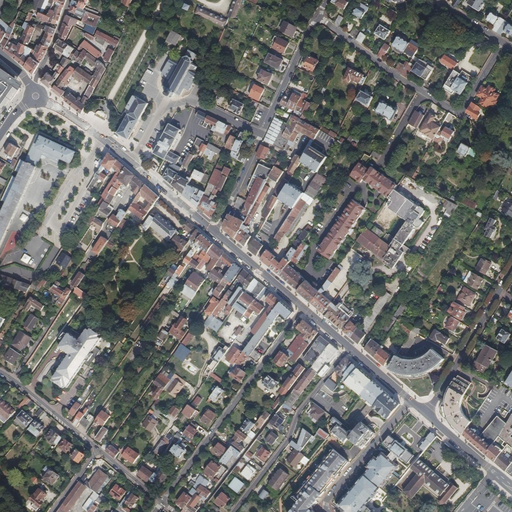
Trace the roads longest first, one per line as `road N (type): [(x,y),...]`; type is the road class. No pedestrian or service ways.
road 1 (residential): [(319,17),(459,114),(503,42)]
road 2 (unknown): [(290,297),(316,241),(423,94)]
road 3 (residential): [(162,502),(304,308)]
road 4 (residential): [(350,347),(231,511)]
road 5 (residential): [(86,160),(45,225),(59,229),(70,215),(90,164)]
road 6 (residential): [(511,273),(426,413)]
road 7 (residential): [(410,399),(326,498),(326,511)]
road 8 (residential): [(261,134),(319,17)]
road 9 (residential): [(98,449),(0,371)]
